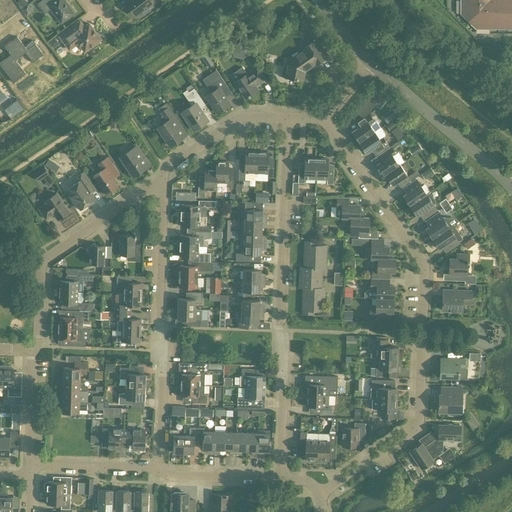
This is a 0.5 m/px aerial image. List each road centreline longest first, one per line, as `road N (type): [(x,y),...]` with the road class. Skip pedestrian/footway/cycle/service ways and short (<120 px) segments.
road 1 (residential): [(320,491),(415,428),(424,267),(323,118)]
road 2 (residential): [(281,479),(286,117)]
road 3 (residential): [(159,467),(163,182)]
road 4 (residential): [(30,349),(38,340),(48,255),(163,182)]
road 5 (tertiary): [(511,186),(370,63)]
road 6 (residential): [(511,99),(380,0)]
road 7 (residential): [(163,182),(163,168),(241,117),(286,117)]
road 8 (residential): [(159,467),(31,463)]
road 9 (residential): [(281,479),(170,475),(159,467)]
